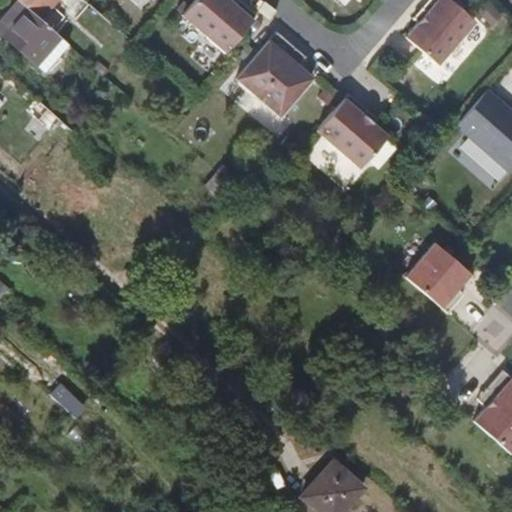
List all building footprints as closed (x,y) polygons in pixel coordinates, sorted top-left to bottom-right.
[(38,17),(52,0),(17,0),(24,5),(25,6),(38,17)] [(225,53),(256,17),(247,9),(236,0),(195,0),(181,17),(225,53)] [(436,66),(474,22),(448,0),(428,0),(415,16),(412,20),(417,24),(404,39),(436,66)] [(38,17),(25,6),(24,5),(0,30),(0,33),(35,64),(60,36),(38,17)] [(304,58),(275,33),(271,37),(301,62),(304,58)] [(43,71),(67,42),(60,36),(35,64),(43,71)] [(312,79),(297,67),(301,62),(271,37),(235,79),(278,116),(312,79)] [(509,112),(485,92),(454,128),(508,175),(511,170),(511,117),(510,120),(506,116),(509,112)] [(359,169),(386,138),(372,125),(376,121),(347,95),(316,132),(359,169)] [(77,135),(35,99),(26,108),(69,145),(77,135)] [(256,195),(222,166),(203,188),(222,204),(235,189),(250,202),(256,195)] [(2,198),(0,200),(0,215),(9,223),(18,213),(2,198)] [(458,292),(471,276),(435,246),(406,278),(448,314),(463,296),(458,292)] [(0,303),(10,293),(0,284),(0,303)] [(402,368),(392,379),(416,400),(426,389),(402,368)] [(479,405),(505,376),(501,373),(476,402),(479,405)] [(511,382),(505,376),(479,405),(484,409),(471,422),(492,441),(510,456),(511,454),(511,382)] [(307,511),(340,511),(357,493),(326,466),(296,501),(307,511)]
